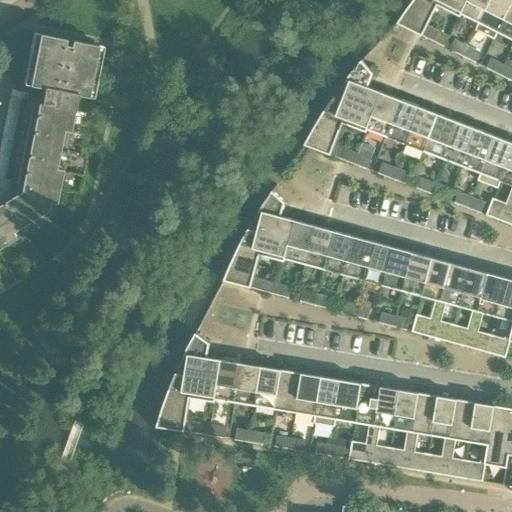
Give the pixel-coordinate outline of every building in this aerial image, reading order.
[(427,26),(438,5),(439,2),(435,0),(413,0),(408,8),(397,23),(422,35),(427,26)] [(461,16),(462,13),(468,0),(435,0),(439,2),(438,5),(461,16)] [(468,0),(462,13),(479,22),(480,22),(491,0),(468,0)] [(495,39),(498,32),(511,2),(511,0),(491,0),(480,22),(479,22),(475,29),(495,39)] [(511,2),(498,32),(511,38),(511,2)] [(422,35),(431,40),(436,30),(427,26),(422,35)] [(436,30),(431,40),(445,47),(449,37),(436,30)] [(55,202),(57,192),(73,109),(72,109),(75,94),(86,96),(97,45),(70,39),(68,49),(62,48),(64,38),(38,33),(28,86),(42,88),(39,102),(31,100),(29,108),(15,183),(20,184),(19,190),(13,195),(9,189),(0,194),(0,245),(32,227),(28,220),(46,209),(48,201),(55,202)] [(450,49),(463,56),(467,46),(455,40),(450,49)] [(467,46),(463,56),(476,62),(480,53),(467,46)] [(486,68),(499,74),(504,65),(491,58),(486,68)] [(365,108),(373,88),(368,86),(374,73),(362,60),(352,72),(334,96),(365,108)] [(511,68),(504,65),(499,74),(511,80),(511,68)] [(367,132),(368,129),(383,92),(373,88),(365,108),(334,96),(323,112),(344,120),(343,123),(367,132)] [(368,129),(387,136),(401,99),(383,92),(368,129)] [(8,104),(18,106),(29,108),(31,100),(19,98),(6,95),(0,99),(0,194),(9,189),(13,195),(19,190),(20,184),(15,183),(0,179),(0,144),(0,143),(10,145),(13,133),(3,131),(8,104)] [(387,136),(405,144),(420,106),(401,99),(387,136)] [(8,104),(5,117),(16,119),(18,106),(8,104)] [(405,144),(424,151),(439,113),(420,106),(405,144)] [(335,145),(343,123),(344,120),(323,112),(310,135),(305,144),(331,155),(335,145)] [(424,151),(443,158),(457,121),(439,113),(424,151)] [(16,119),(5,117),(3,131),(13,133),(16,119)] [(443,158),(461,165),(476,128),(457,121),(443,158)] [(461,165),(480,172),(495,135),(476,128),(461,165)] [(478,180),(496,187),(511,145),(511,141),(495,135),(480,172),(481,173),(478,180)] [(0,143),(0,144),(0,157),(7,159),(10,145),(0,143)] [(331,155),(340,158),(344,148),(335,145),(331,155)] [(486,215),(504,222),(511,201),(511,145),(496,187),(498,188),(501,181),(511,184),(511,187),(506,203),(493,198),(486,215)] [(340,158),(354,163),(358,154),(344,148),(340,158)] [(358,154),(354,163),(367,169),(371,159),(358,154)] [(378,173),(392,178),(396,168),(382,163),(378,173)] [(396,168),(392,178),(405,183),(409,174),(396,168)] [(417,188),(430,193),(434,183),(420,178),(417,188)] [(434,183),(430,193),(443,198),(447,188),(434,183)] [(280,237),(286,217),(282,215),(285,202),(273,190),(264,203),(249,228),(280,237)] [(455,202),(468,208),(472,198),(458,193),(455,202)] [(472,198),(468,208),(481,213),(485,203),(472,198)] [(285,261),(285,258),(296,219),(286,217),(280,237),(249,228),(240,246),(261,252),(260,254),(285,261)] [(285,258),(305,264),(315,225),(296,219),(285,258)] [(305,264),(324,269),(334,230),(315,225),(305,264)] [(324,269),(343,274),(354,235),(334,230),(324,269)] [(343,274),(362,279),(373,240),(354,235),(343,274)] [(362,279),(381,285),(392,246),(373,240),(362,279)] [(254,277),(260,254),(261,252),(240,246),(232,262),(224,280),(251,287),(254,277)] [(381,285),(401,290),(411,251),(392,246),(381,285)] [(401,290),(420,295),(430,256),(411,251),(401,290)] [(412,331),(431,337),(452,262),(444,260),(430,256),(420,295),(436,300),(431,318),(417,314),(412,331)] [(31,265),(36,262),(32,257),(27,260),(31,265)] [(431,337),(448,341),(469,267),(452,262),(431,337)] [(448,341),(467,347),(488,272),(469,267),(448,341)] [(467,347),(487,352),(507,278),(488,272),(467,347)] [(251,287),(261,290),(263,280),(254,277),(251,287)] [(506,357),(511,340),(511,335),(511,278),(507,278),(487,352),(506,357)] [(261,290),(275,294),(278,284),(263,280),(261,290)] [(278,284),(275,294),(289,298),(292,288),(278,284)] [(300,301),(314,305),(317,294),(303,291),(300,301)] [(317,294),(314,305),(328,308),(331,298),(317,294)] [(340,312),(354,315),(357,305),(343,301),(340,312)] [(357,305),(354,315),(368,319),(370,309),(357,305)] [(379,323),(393,326),(396,316),(382,312),(379,323)] [(396,316),(393,326),(407,330),(410,320),(396,316)] [(209,378),(212,357),(208,357),(210,343),(196,332),(189,346),(176,373),(209,378)] [(215,401),(216,399),(223,359),(212,357),(209,378),(176,373),(169,391),(191,394),(190,397),(215,401)] [(216,399),(235,402),(242,362),(223,359),(216,399)] [(235,402),(255,405),(262,366),(242,362),(235,402)] [(255,405),(275,409),(281,369),(262,366),(255,405)] [(275,409),(294,412),(301,372),(281,369),(275,409)] [(294,412),(314,415),(320,375),(301,372),(294,412)] [(320,375),(314,415),(312,422),(332,426),(333,418),(340,379),(320,375)] [(333,418),(353,422),(359,382),(340,379),(333,418)] [(349,459),(369,462),(381,386),(374,385),(359,382),(353,422),(369,424),(366,444),(352,441),(349,459)] [(369,462),(386,465),(398,389),(381,386),(369,462)] [(386,465),(405,468),(418,392),(398,389),(386,465)] [(186,421),(190,397),(191,394),(169,391),(157,426),(164,428),(185,431),(186,421)] [(405,468),(425,471),(438,395),(418,392),(405,468)] [(425,471),(444,475),(457,399),(438,395),(425,471)] [(444,475),(464,478),(477,402),(457,399),(444,475)] [(483,481),(486,464),(496,405),(477,402),(464,478),(483,481)] [(511,407),(496,405),(486,464),(506,467),(503,485),(511,486),(511,407)] [(185,431),(223,438),(225,427),(186,421),(185,431)] [(235,440),(249,442),(263,444),(265,434),(237,429),(235,440)] [(275,446),(304,451),(305,441),(277,436),(275,446)] [(315,453),(330,456),(344,458),(346,448),(317,443),(315,453)]
